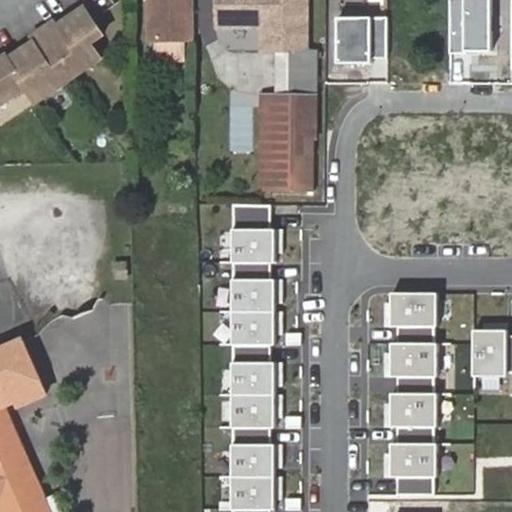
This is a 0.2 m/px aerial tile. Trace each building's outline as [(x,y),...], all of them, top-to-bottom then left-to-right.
[(153,0),(155,40),(195,39),(194,0),(153,0)] [(307,0),(219,0),(220,29),(266,28),(267,51),(292,51),(307,51),(307,0)] [(502,0),(457,0),(458,57),(503,57),(502,0)] [(0,63),(0,107),(32,88),(42,102),(79,78),(107,58),(97,44),(109,36),(98,20),(91,9),(64,27),(79,49),(66,58),(55,66),(39,44),(14,60),(12,56),(0,63)] [(393,15),(339,13),(337,62),(374,64),(374,54),(391,55),(393,15)] [(52,35),(66,58),(79,49),(64,27),(52,35)] [(52,35),(39,44),(55,66),(66,58),(52,35)] [(151,42),(151,63),(181,63),(181,42),(151,42)] [(292,51),(291,96),(317,96),(318,51),(307,51),(292,51)] [(317,96),(291,96),(263,96),(261,189),(312,189),(313,138),(317,137),(317,96)] [(171,178),(191,179),(192,162),(171,161),(171,178)] [(236,279),(231,279),(232,341),(236,341),(235,361),(231,361),(231,427),(235,427),(235,445),(234,445),(231,507),(234,507),(234,511),(270,511),(271,509),(274,509),(277,447),(271,447),(271,427),(278,427),(278,361),(272,361),(272,340),(277,340),(276,279),(272,279),(272,260),(276,260),(276,231),(273,231),(273,205),(237,205),(236,231),(233,230),(232,259),(236,259),(236,279)] [(437,392),(431,392),(431,374),(438,374),(439,340),(431,339),(431,323),(436,324),(437,293),(393,291),(392,322),(400,322),(399,338),(394,338),(393,372),(399,373),(399,391),(394,390),(393,421),(399,422),(398,440),(390,439),(389,473),(398,473),(398,494),(430,494),(430,475),(437,475),(438,442),(430,441),(430,423),(435,423),(437,392)] [(508,329),(475,328),(473,378),(506,379),(507,372),(511,372),(511,335),(508,336),(508,329)] [(0,511),(50,511),(4,408),(15,403),(18,409),(46,397),(21,341),(0,349),(0,511)]
